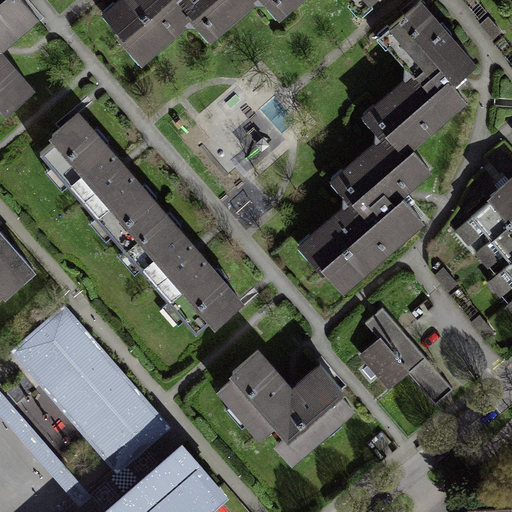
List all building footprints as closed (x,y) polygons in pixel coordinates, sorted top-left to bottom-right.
[(45,20),(28,0),(0,0),(0,118),(6,113),(11,118),(42,92),(8,51),(45,20)] [(340,0),(350,11),(362,0),(107,0),(99,7),(144,57),(194,13),(217,38),(260,0),(272,0),(287,16),(304,0),(340,0)] [(417,0),(410,0),(376,31),(406,65),(359,107),(381,131),(334,173),(355,196),(304,241),(347,289),(429,216),(407,192),(438,164),(418,141),(466,98),(451,81),(472,62),(417,0)] [(126,161),(84,114),(44,149),(209,336),(249,301),(200,245),(126,161)] [(511,185),(495,199),(467,220),(511,279),(511,185)] [(0,222),(0,304),(1,306),(42,270),(0,222)] [(68,302),(12,350),(114,470),(147,442),(171,422),(68,302)] [(377,333),(357,350),(389,386),(409,369),(436,400),(453,386),(383,306),(366,321),(377,333)] [(265,352),(218,391),(292,477),(360,419),(319,372),(298,390),(265,352)] [(0,410),(60,482),(72,472),(0,386),(0,410)] [(201,511),(231,487),(208,461),(185,434),(93,511),(201,511)]
